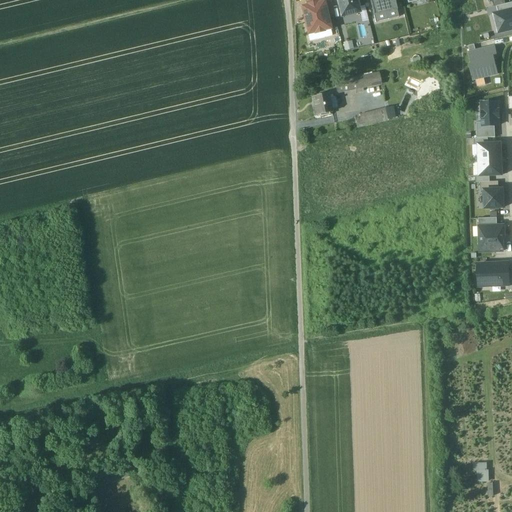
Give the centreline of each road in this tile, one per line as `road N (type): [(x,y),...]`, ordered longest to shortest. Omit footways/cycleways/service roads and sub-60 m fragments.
road 1 (track): [(288,0),(307,511)]
road 2 (track): [(184,0),(0,45)]
road 3 (track): [(435,335),(437,511)]
